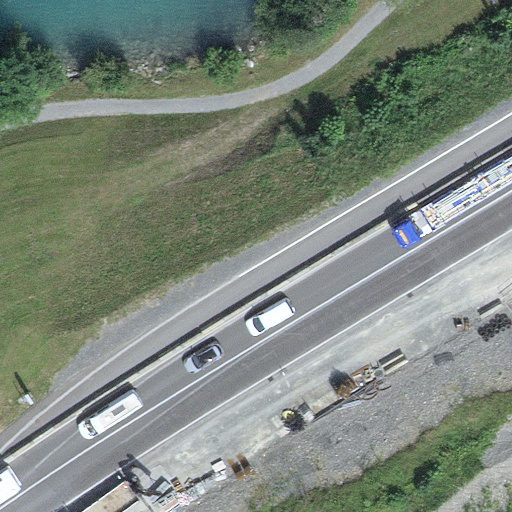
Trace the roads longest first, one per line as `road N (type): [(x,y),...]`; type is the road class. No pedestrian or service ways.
road 1 (primary): [(0,510),(157,405),(511,210)]
road 2 (trunk): [(220,511),(511,324)]
